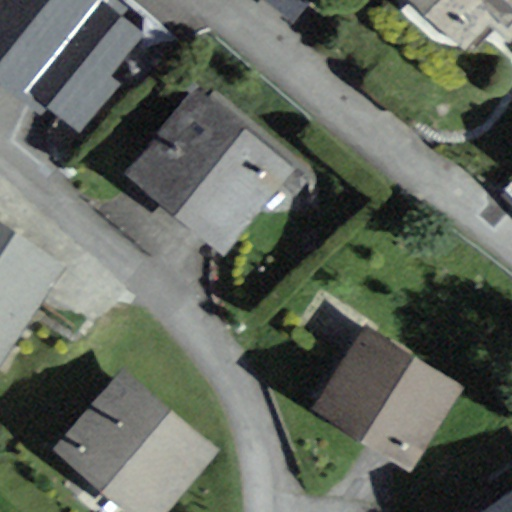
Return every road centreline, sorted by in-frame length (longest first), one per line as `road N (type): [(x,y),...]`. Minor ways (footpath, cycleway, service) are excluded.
road 1 (residential): [(0,157),(177,310),(215,357),(247,406),(258,511)]
road 2 (residential): [(511,240),(217,0)]
